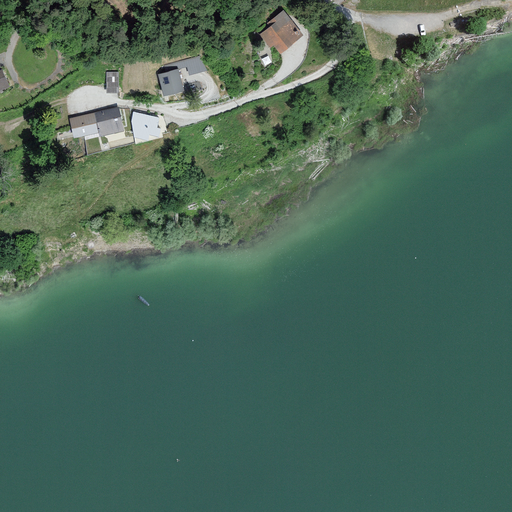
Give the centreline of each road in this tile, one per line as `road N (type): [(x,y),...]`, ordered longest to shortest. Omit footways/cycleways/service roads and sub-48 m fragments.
road 1 (residential): [(12,124),(66,100),(191,115),(287,87),(337,58),(350,14)]
road 2 (unclassified): [(505,0),(422,20),(350,14)]
